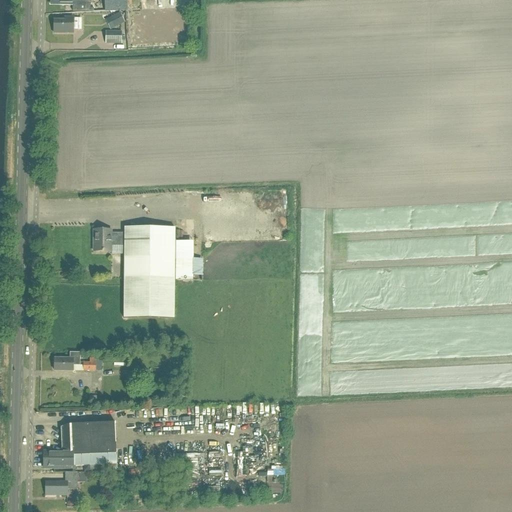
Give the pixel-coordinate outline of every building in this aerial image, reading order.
[(51,0),(51,3),(60,3),(60,5),(73,5),(73,11),(90,12),(93,12),(93,10),(90,9),(90,0),(51,0)] [(103,0),(104,12),(126,11),(125,0),(103,0)] [(114,29),(125,23),(119,13),(109,19),(114,29)] [(74,34),(74,18),(65,18),(65,21),(54,21),(54,34),(74,34)] [(120,32),(104,31),(104,44),(112,44),(120,44),(120,32)] [(172,320),(173,229),(125,228),(125,234),(111,233),(111,231),(94,231),(94,252),(111,253),(111,247),(125,247),(124,319),(172,320)] [(74,372),(74,371),(82,371),(82,363),(80,363),(80,354),(70,354),(70,359),(55,359),(54,371),(74,372)] [(94,371),(94,358),(88,358),(88,363),(82,363),(82,371),(94,371)] [(72,453),(73,466),(73,467),(88,466),(88,471),(96,471),(96,466),(107,465),(107,469),(118,468),(116,423),(71,425),(62,430),(63,453),(72,453)] [(64,467),(73,466),(72,453),(63,453),(44,453),(44,469),(64,469),(64,467)] [(173,463),(197,461),(196,453),(173,455),(173,463)] [(46,496),(68,496),(67,489),(77,489),(77,483),(86,483),(86,474),(66,474),(66,483),(46,483),(46,496)]
